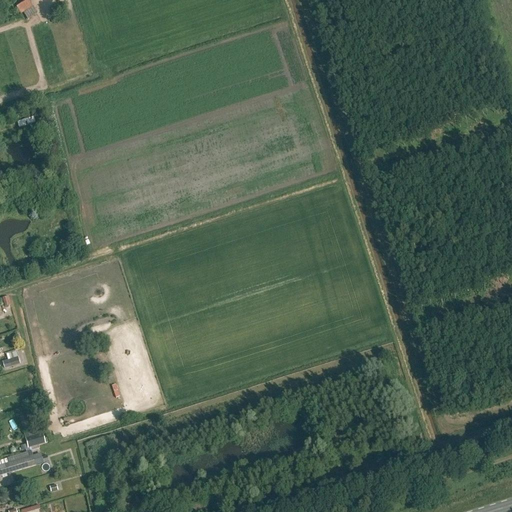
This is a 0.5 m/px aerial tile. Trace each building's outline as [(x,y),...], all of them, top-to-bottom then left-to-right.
[(28,0),(16,8),(20,14),(23,12),(28,20),(37,14),(32,6),(28,0)] [(11,306),(8,298),(2,299),(4,307),(11,306)] [(8,361),(10,368),(20,365),(18,358),(8,361)] [(42,434),(25,439),(28,450),(46,445),(42,434)] [(32,457),(0,466),(0,477),(35,466),(43,464),(40,454),(32,457)]
